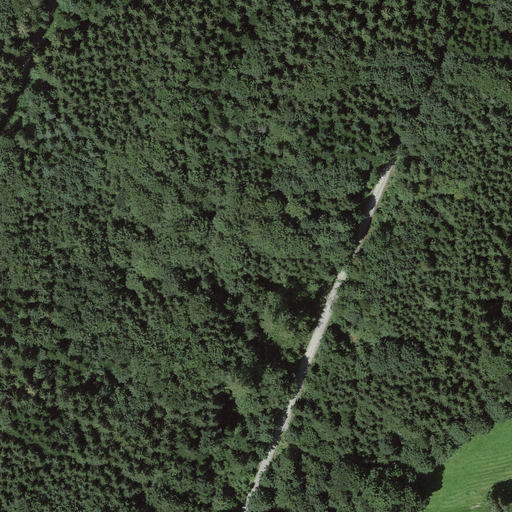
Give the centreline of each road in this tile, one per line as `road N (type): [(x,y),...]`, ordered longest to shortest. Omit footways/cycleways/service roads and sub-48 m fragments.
road 1 (track): [(461,0),(246,511)]
road 2 (track): [(0,117),(54,0)]
